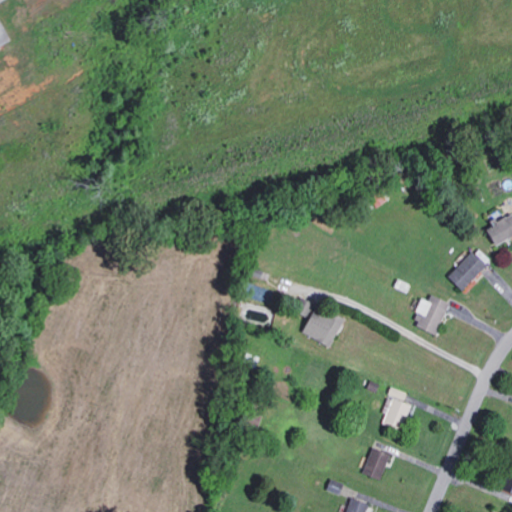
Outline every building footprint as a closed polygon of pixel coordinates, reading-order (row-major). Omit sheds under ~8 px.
[(484,229),(491,244),(511,234),(511,215),(510,211),(488,222),(490,226),(484,229)] [(461,291),(486,264),(471,250),(446,277),(461,291)] [(426,301),(421,298),(409,324),(433,335),(448,302),(429,293),(426,301)] [(310,305),(300,334),(330,345),(341,316),(310,305)] [(381,423),(399,429),(408,404),(386,397),(381,412),(384,414),(381,423)] [(361,472),(378,479),(388,454),(371,447),(361,472)] [(324,488),(337,494),(341,483),(328,478),(324,488)] [(363,511),(366,504),(349,497),(343,511),(363,511)]
